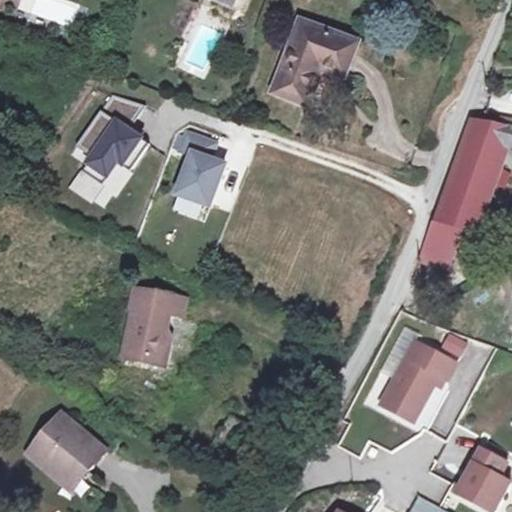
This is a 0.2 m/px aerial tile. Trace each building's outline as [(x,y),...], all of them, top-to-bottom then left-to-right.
[(68,0),(21,0),(19,9),(73,27),(80,4),(68,0)] [(360,46),(307,24),(278,93),(309,105),(324,69),(346,79),(360,46)] [(143,105),(116,97),(83,144),(99,154),(86,172),(102,183),(118,161),(129,169),(146,145),(140,141),(144,135),(129,125),(143,105)] [(511,127),(477,120),(471,140),(499,145),(511,148),(511,127)] [(219,140),(188,129),(181,149),(192,153),(178,191),(209,202),(223,161),(213,158),(219,140)] [(494,159),(499,145),(471,140),(467,154),(494,159)] [(463,154),(441,221),(457,227),(463,229),(470,232),(485,186),(492,166),(494,159),(467,154),(463,154)] [(505,178),(492,166),(485,186),(502,185),(505,178)] [(435,220),(425,245),(449,253),(457,227),(441,221),(435,220)] [(419,260),(448,270),(463,229),(457,227),(449,253),(425,245),(419,260)] [(134,309),(125,355),(152,361),(154,352),(168,354),(172,332),(169,327),(172,312),(184,313),(188,296),(136,286),(131,308),(134,309)] [(465,344),(450,337),(442,353),(417,340),(383,405),(415,421),(434,385),(442,389),(465,344)] [(152,361),(166,363),(168,354),(154,352),(152,361)] [(62,410),(28,450),(63,481),(80,461),(88,468),(105,447),(62,410)] [(233,415),(212,451),(231,462),(252,426),(233,415)] [(509,461),(478,446),(456,489),(494,508),(508,480),(501,477),(509,461)] [(72,487),(88,468),(80,461),(63,481),(72,487)]
